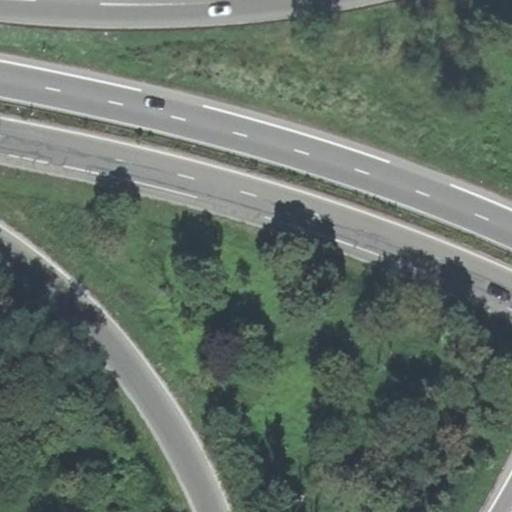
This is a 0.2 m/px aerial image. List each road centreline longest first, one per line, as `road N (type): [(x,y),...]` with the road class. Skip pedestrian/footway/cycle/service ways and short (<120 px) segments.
road 1 (trunk): [(511,230),(319,157),(0,78)]
road 2 (trunk): [(0,137),(298,211),(511,289)]
road 3 (trunk): [(0,249),(135,369),(205,482),(212,511)]
road 4 (trunk): [(293,0),(156,9),(0,3)]
